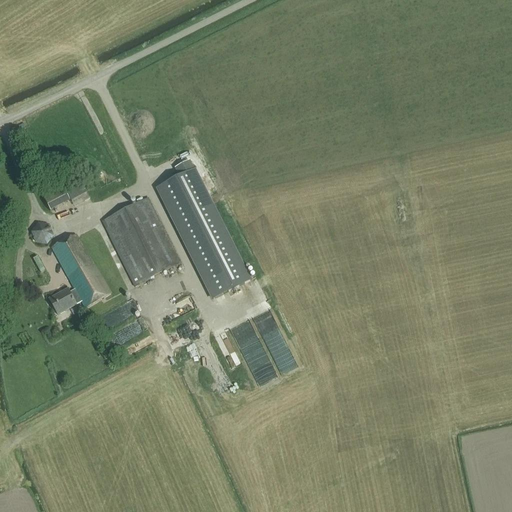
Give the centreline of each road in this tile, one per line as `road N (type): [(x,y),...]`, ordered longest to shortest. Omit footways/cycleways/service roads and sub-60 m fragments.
road 1 (unclassified): [(0,122),(183,34),(277,0)]
road 2 (track): [(0,115),(37,211),(74,219)]
